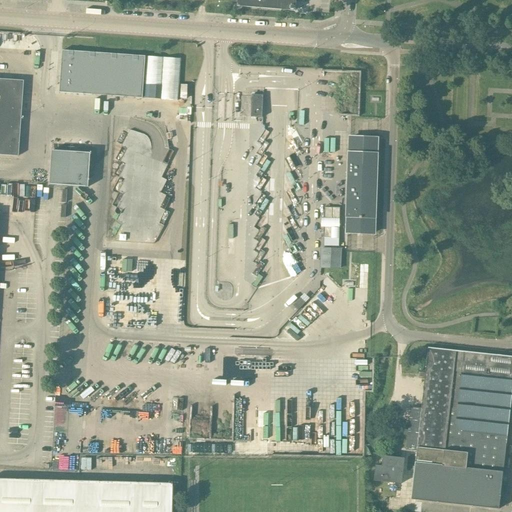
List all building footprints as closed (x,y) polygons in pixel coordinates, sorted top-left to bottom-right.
[(238,6),(296,11),(296,0),(233,0),(233,2),(238,2),(238,6)] [(96,53),(63,50),(60,92),(144,98),(147,56),(96,53)] [(0,154),(18,156),(23,83),(23,80),(0,78),(0,154)] [(252,95),(251,117),(263,118),(263,95),(252,95)] [(374,233),(375,218),(377,154),(378,139),(351,138),(350,153),(347,217),(348,217),(347,232),(374,233)] [(52,150),(50,184),(89,187),(91,153),(52,150)] [(321,268),(340,268),(341,249),(322,248),(321,268)] [(137,257),(137,269),(150,270),(151,257),(137,257)] [(300,298),(293,305),(298,310),(305,303),(300,298)] [(412,501),(499,510),(511,396),(511,356),(428,347),(425,373),(419,372),(419,377),(425,378),(422,408),(412,407),(411,407),(406,450),(417,451),(412,501)] [(350,409),(361,410),(361,400),(350,400),(350,409)] [(336,427),(335,438),(345,439),(346,429),(336,427)] [(376,465),(374,480),(402,484),(405,458),(384,456),(382,466),(376,465)] [(0,511),(168,511),(169,483),(0,478),(0,511)]
